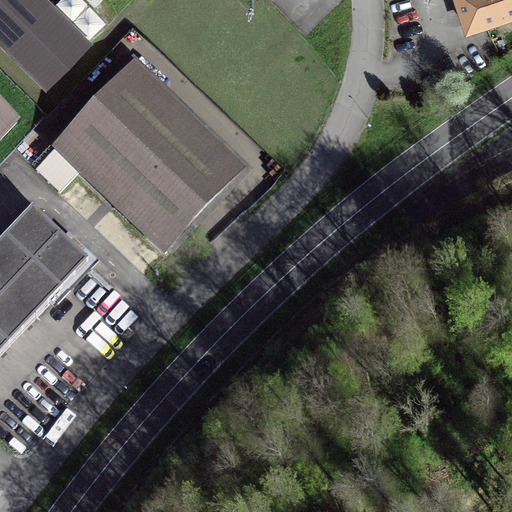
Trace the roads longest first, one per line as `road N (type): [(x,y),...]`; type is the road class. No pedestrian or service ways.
road 1 (residential): [(366,0),(368,69),(353,116),(290,205),(173,325),(16,511)]
road 2 (primary): [(511,102),(344,224),(124,446),(73,511)]
road 3 (track): [(511,179),(344,279),(187,428),(119,511)]
